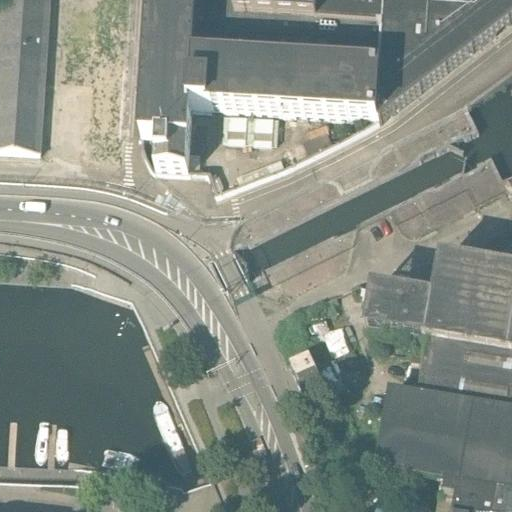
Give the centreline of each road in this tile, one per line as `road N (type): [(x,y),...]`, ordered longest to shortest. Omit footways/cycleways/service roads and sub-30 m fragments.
road 1 (secondary): [(228,352),(181,279),(142,246),(92,225),(0,216)]
road 2 (secondary): [(308,511),(255,376),(228,352)]
road 3 (secondary): [(228,352),(230,382),(281,511)]
